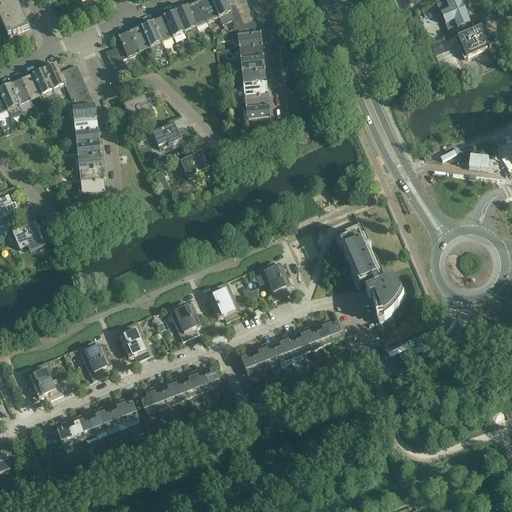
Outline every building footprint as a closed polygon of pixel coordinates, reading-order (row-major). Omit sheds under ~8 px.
[(21,11),(16,0),(0,0),(0,20),(0,21),(21,11)] [(220,20),(210,0),(209,0),(200,4),(199,4),(208,25),(220,20)] [(232,14),(226,1),(225,0),(210,0),(220,20),(231,15),(232,14)] [(236,10),(234,5),(231,0),(229,0),(226,1),(232,14),(231,15),(237,29),(243,26),(241,21),(239,16),(236,10)] [(247,5),(244,0),(234,5),(236,10),(247,5)] [(470,24),(461,5),(453,9),(450,2),(438,8),(444,21),(445,20),(450,31),(456,29),(456,30),(470,24)] [(208,25),(199,4),(198,4),(199,5),(189,9),(188,9),(197,30),(208,25)] [(250,11),(247,5),(236,10),(239,16),(250,11)] [(197,30),(188,9),(187,9),(187,10),(177,14),(176,14),(186,35),(197,30)] [(30,31),(21,11),(0,21),(6,33),(11,31),(14,38),(30,31)] [(252,16),(250,11),(239,16),(241,21),(252,16)] [(186,35),(176,14),(176,15),(166,20),(165,19),(174,40),(186,35)] [(254,22),(252,16),(241,21),(243,26),(243,27),(254,22)] [(174,40),(165,19),(164,19),(165,20),(154,25),(154,24),(163,45),(174,40)] [(257,28),(254,22),(243,27),(246,32),(257,28)] [(163,45),(154,24),(153,24),(153,25),(143,30),(143,29),(142,29),(151,50),(163,45)] [(246,32),(243,27),(243,26),(237,29),(241,37),(248,36),(246,32)] [(260,35),(257,28),(246,32),(248,36),(260,35)] [(151,50),(142,29),(142,30),(132,35),(131,34),(140,55),(151,50)] [(491,50),(488,42),(487,42),(485,36),(482,29),(458,39),(467,61),(489,51),(490,53),(491,52),(491,50)] [(140,55),(131,34),(130,34),(131,35),(120,40),(120,39),(119,39),(122,47),(123,47),(128,60),(140,55)] [(262,47),(261,36),(262,36),(262,35),(260,35),(248,36),(241,37),(239,37),(240,50),(263,48),(263,47),(262,47)] [(128,60),(123,47),(122,47),(117,50),(120,55),(122,61),(123,62),(128,60)] [(264,59),(262,48),(263,48),(240,50),(242,62),(265,60),(264,59)] [(120,55),(117,50),(106,54),(109,60),(120,55)] [(122,61),(120,55),(109,60),(111,65),(122,61)] [(265,72),(264,66),(264,61),(265,60),(242,62),(243,75),(266,72),(266,71),(265,72)] [(125,66),(123,62),(122,61),(111,65),(114,71),(125,66)] [(127,72),(125,66),(114,71),(116,76),(127,72)] [(66,88),(61,75),(57,67),(56,67),(56,68),(46,72),(45,72),(54,93),(66,88)] [(79,73),(77,68),(77,67),(66,72),(68,78),(79,73)] [(54,93),(45,72),(45,73),(35,77),(34,77),(43,98),(54,93)] [(76,94),(73,89),(71,83),(68,78),(66,72),(61,75),(66,88),(72,102),(78,99),(76,94)] [(130,77),(127,72),(116,76),(118,82),(129,77),(130,77)] [(266,84),(265,73),(266,73),(266,72),(243,75),(245,87),(267,84),(266,84)] [(82,78),(79,73),(68,78),(71,83),(82,78)] [(43,98),(34,77),(33,77),(34,78),(26,81),(23,82),(32,103),(43,98)] [(84,84),(82,78),(71,83),(73,89),(84,84)] [(32,103),(23,82),(22,82),(22,83),(12,88),(12,87),(11,87),(20,108),(32,103)] [(87,89),(84,84),(73,89),(76,94),(87,89)] [(268,96),(266,85),(267,85),(267,84),(245,87),(246,99),(269,97),(269,96),(268,96)] [(20,108),(11,87),(10,87),(11,88),(1,93),(0,92),(0,91),(0,92),(9,113),(20,108)] [(89,95),(87,89),(76,94),(78,99),(78,100),(89,95)] [(0,116),(9,113),(0,92),(0,116)] [(92,101),(89,95),(78,100),(81,106),(92,101)] [(154,115),(151,109),(149,110),(148,107),(150,106),(145,97),(136,101),(137,102),(133,104),(133,102),(123,106),(132,125),(154,115)] [(269,109),(268,98),(269,97),(246,99),(247,112),(270,109),(270,108),(269,109)] [(95,108),(92,101),(81,106),(78,100),(78,99),(72,102),(76,110),(95,108)] [(97,120),(96,109),(97,109),(97,108),(95,108),(76,110),(74,110),(75,123),(98,121),(98,120),(97,120)] [(270,121),(269,110),(270,110),(270,109),(247,112),(249,125),(271,122),(271,121),(270,121)] [(98,132),(97,121),(98,121),(75,123),(77,135),(99,133),(99,132),(98,132)] [(182,142),(174,125),(152,135),(160,152),(182,142)] [(100,145),(99,134),(99,133),(77,135),(78,148),(101,145),(100,145)] [(101,157),(100,146),(101,146),(101,145),(78,148),(79,160),(102,158),(102,157),(101,157)] [(210,171),(206,162),(203,154),(181,164),(188,181),(197,177),(198,178),(199,178),(199,176),(210,171)] [(163,164),(160,157),(146,164),(149,170),(163,164)] [(102,169),(101,158),(102,158),(79,160),(81,172),(103,170),(103,169),(102,169)] [(104,182),(103,176),(103,171),(103,170),(81,172),(82,185),(105,182),(104,182)] [(105,194),(104,183),(105,183),(105,182),(82,185),(83,198),(106,195),(106,194),(105,194)] [(342,202),(339,195),(331,198),(334,205),(342,202)] [(0,221),(19,213),(16,205),(12,207),(11,204),(12,204),(9,198),(0,202),(0,221)] [(388,284),(362,224),(334,237),(358,291),(360,290),(363,289),(371,300),(373,299),(378,323),(385,322),(388,320),(389,319),(391,317),(394,315),(396,312),(398,310),(399,308),(401,305),(402,303),(403,301),(404,298),(393,282),(388,284)] [(43,242),(36,226),(14,236),(21,252),(43,242)] [(287,278),(282,267),(277,270),(274,264),(258,271),(266,288),(287,278)] [(286,292),(292,289),(287,278),(266,288),(273,305),(289,298),(286,292)] [(235,301),(228,284),(212,291),(215,297),(209,300),(214,311),(235,301)] [(243,318),(235,301),(214,311),(219,322),(224,319),(227,325),(243,318)] [(197,318),(193,307),(187,310),(184,304),(168,311),(176,328),(197,318)] [(197,331),(202,329),(197,318),(176,328),(184,345),(199,337),(197,331)] [(345,341),(338,324),(332,326),(330,321),(325,322),(334,345),(345,341)] [(334,345),(325,322),(320,324),(322,330),(316,332),(323,349),(334,345)] [(146,341),(138,324),(122,331),(125,337),(119,340),(124,351),(146,341)] [(323,349),(316,332),(310,335),(308,329),(304,331),(312,353),(323,349)] [(312,353),(304,331),(299,333),(301,338),(295,341),(302,357),(312,353)] [(302,357),(295,341),(289,343),(287,337),(282,339),(291,361),(302,357)] [(291,361),(282,339),(278,341),(280,347),(274,349),(280,366),(291,361)] [(153,358),(146,341),(124,351),(129,362),(135,359),(137,365),(153,358)] [(108,358),(103,347),(97,349),(95,343),(79,351),(86,367),(108,358)] [(280,366),(274,349),(268,351),(266,346),(261,347),(270,370),(280,366)] [(270,370),(261,347),(256,349),(259,355),(253,357),(259,374),(270,370)] [(259,374),(253,357),(242,361),(244,367),(239,369),(243,378),(248,377),(249,380),(260,376),(259,374)] [(107,371),(113,369),(108,358),(86,367),(94,384),(110,377),(107,371)] [(56,381),(49,364),(33,371),(35,377),(30,380),(35,390),(56,381)] [(226,385),(222,375),(218,377),(216,372),(204,376),(211,393),(222,388),(222,387),(226,385)] [(211,393),(204,376),(199,378),(196,373),(192,374),(200,397),(211,393)] [(200,397),(192,374),(187,376),(189,382),(183,384),(190,401),(200,397)] [(64,398),(56,381),(35,390),(40,401),(45,399),(48,405),(64,398)] [(190,401),(183,384),(177,387),(175,381),(170,383),(179,405),(190,401)] [(179,405),(170,383),(166,385),(168,390),(162,393),(168,409),(179,405)] [(168,409),(162,393),(156,395),(154,389),(149,391),(158,413),(168,409)] [(158,413),(149,391),(144,393),(147,398),(140,401),(147,418),(158,413)] [(139,421),(133,404),(126,406),(124,401),(119,402),(128,425),(139,421)] [(128,425),(119,402),(115,404),(117,410),(111,412),(118,429),(128,425)] [(118,429),(111,412),(105,415),(103,409),(98,411),(107,433),(118,429)] [(107,433),(98,411),(94,413),(96,418),(90,421),(96,437),(107,433)] [(96,437),(90,421),(84,423),(82,417),(77,419),(86,442),(96,437)] [(86,442),(77,419),(72,421),(75,427),(69,429),(75,446),(86,442)] [(75,446),(69,429),(58,433),(60,439),(55,440),(59,450),(63,449),(65,452),(76,448),(75,446)] [(19,470),(15,459),(14,458),(8,460),(6,454),(0,456),(0,472),(2,476),(19,470)]
